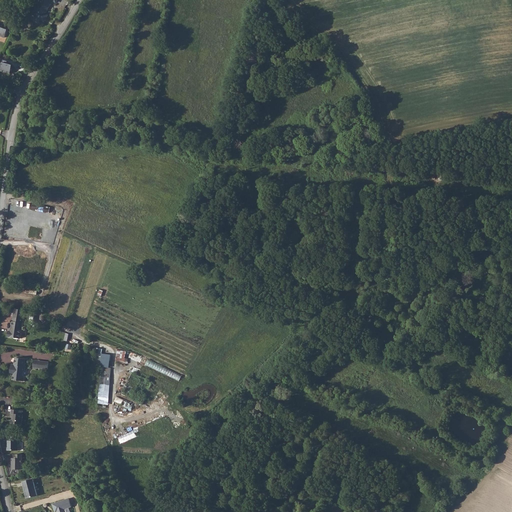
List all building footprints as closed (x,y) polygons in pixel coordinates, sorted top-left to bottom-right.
[(41,0),(34,13),(43,19),(46,20),(50,14),(47,13),(53,0),(54,0),(57,1),(58,0),(41,0)] [(0,34),(8,37),(12,27),(0,22),(0,34)] [(12,57),(8,56),(4,67),(14,70),(17,61),(11,59),(12,57)] [(37,216),(36,223),(43,224),(44,217),(37,216)] [(9,329),(8,335),(21,337),(24,317),(14,315),(11,329),(9,329)] [(129,358),(126,358),(127,350),(118,349),(117,362),(128,363),(129,358)] [(15,362),(13,362),(12,369),(14,370),(13,372),(13,377),(24,379),(25,374),(23,374),(24,369),(25,369),(26,364),(25,363),(26,357),(16,355),(15,362)] [(49,369),(49,361),(34,360),(33,368),(49,369)] [(148,360),(146,366),(180,379),(183,373),(148,360)] [(110,390),(112,367),(103,366),(101,384),(106,384),(105,390),(110,390)] [(129,378),(149,388),(153,382),(133,372),(129,378)] [(117,402),(131,410),(134,404),(120,397),(117,402)] [(12,406),(12,411),(14,411),(13,423),(23,424),(24,412),(20,412),(21,407),(12,406)] [(18,437),(11,437),(11,441),(9,441),(9,447),(9,448),(9,451),(20,451),(20,442),(19,442),(19,437),(18,437)] [(23,454),(17,454),(17,458),(13,458),(13,462),(14,462),(14,463),(13,463),(13,469),(23,469),(23,454)] [(33,479),(23,481),(26,498),(37,496),(33,479)] [(75,509),(72,500),(56,506),(57,511),(68,511),(75,509)]
